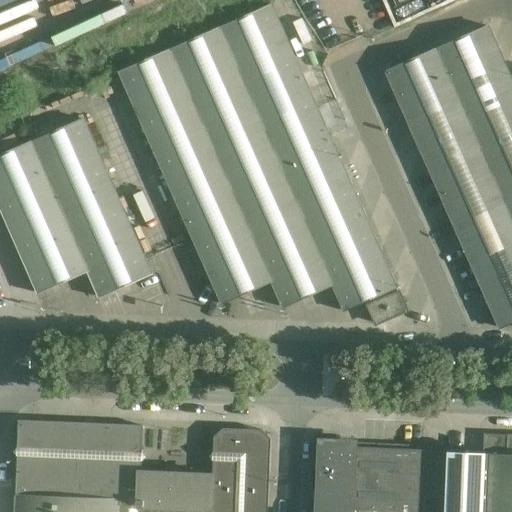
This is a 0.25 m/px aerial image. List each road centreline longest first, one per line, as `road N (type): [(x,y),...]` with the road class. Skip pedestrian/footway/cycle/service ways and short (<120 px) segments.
road 1 (unclassified): [(511,30),(502,9),(341,76),(456,350)]
road 2 (unclassified): [(0,141),(102,95),(200,336)]
road 3 (unclassified): [(0,393),(296,413)]
road 4 (unclassified): [(296,413),(511,419)]
road 5 (unclassified): [(200,336),(19,327)]
road 6 (unclassified): [(456,350),(295,341)]
